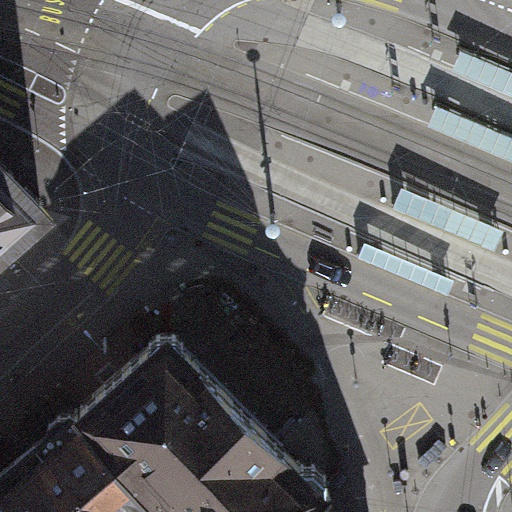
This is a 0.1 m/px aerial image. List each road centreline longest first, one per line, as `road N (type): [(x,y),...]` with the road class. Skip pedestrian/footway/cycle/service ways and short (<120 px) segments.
road 1 (secondary): [(137,183),(511,343)]
road 2 (secondary): [(137,183),(91,257),(0,345)]
road 3 (secondary): [(160,0),(117,46),(106,98),(109,152)]
road 4 (secondary): [(0,96),(109,152)]
